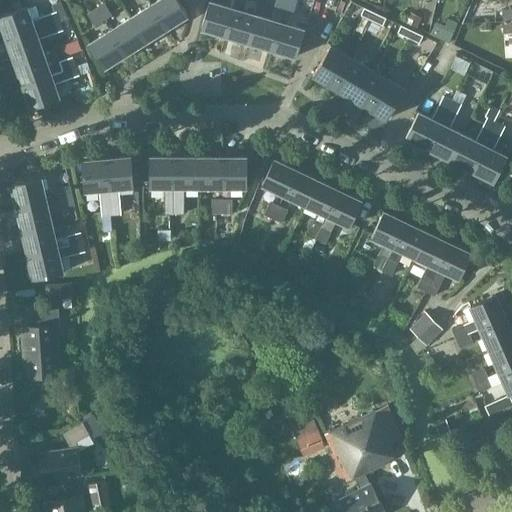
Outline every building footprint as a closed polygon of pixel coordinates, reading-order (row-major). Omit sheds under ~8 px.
[(166,28),(187,15),(177,0),(158,0),(151,4),(166,28)] [(209,1),(201,28),(225,35),(233,8),(235,0),(226,0),(225,6),(209,1)] [(235,0),(233,8),(225,35),(248,43),(257,15),(244,11),(246,0),(235,0)] [(257,15),(248,43),(272,50),(280,22),(284,10),(287,0),(276,0),(270,19),(257,15)] [(287,0),(284,10),(294,13),(297,0),(287,0)] [(104,3),(96,8),(103,20),(111,15),(104,3)] [(146,41),(166,28),(151,4),(130,17),(146,41)] [(0,15),(0,19),(7,39),(35,29),(59,20),(55,11),(32,19),(27,6),(0,15)] [(94,25),(103,20),(96,8),(87,14),(94,25)] [(504,21),(511,20),(511,8),(503,9),(504,21)] [(125,55),(146,41),(130,17),(109,31),(125,55)] [(15,62),(43,52),(39,39),(63,30),(59,20),(35,29),(7,39),(15,62)] [(280,22),(272,50),(296,57),(304,29),(290,25),(280,22)] [(104,68),(125,55),(109,31),(89,44),(104,68)] [(349,56),(330,45),(312,75),(331,87),(349,56)] [(386,60),(402,66),(407,53),(391,47),(386,60)] [(23,85),(51,74),(43,52),(15,62),(23,85)] [(72,56),(59,61),(62,70),(75,65),(72,56)] [(367,67),(349,56),(331,87),(349,97),(367,67)] [(59,98),(55,84),(79,75),(75,65),(62,70),(51,74),(23,85),(31,108),(59,98)] [(384,77),(367,67),(349,97),(366,107),(384,77)] [(404,88),(384,77),(366,107),(386,119),(404,88)] [(440,123),(428,148),(450,159),(463,134),(449,127),(464,96),(456,91),(452,99),(440,123)] [(418,112),(406,137),(428,148),(440,123),(452,99),(443,95),(432,118),(418,112)] [(463,134),(450,159),(472,170),(496,122),(502,111),(491,106),(485,117),(487,118),(476,141),(463,134)] [(496,122),(472,170),(494,182),(507,156),(494,150),(505,126),(496,122)] [(134,186),(131,156),(106,159),(109,189),(111,216),(121,215),(119,188),(134,186)] [(174,214),(174,157),(150,157),(150,187),(164,187),(163,214),(174,214)] [(198,187),(198,157),(174,157),(174,214),(184,214),(184,187),(198,187)] [(223,187),(223,157),(198,157),(198,187),(223,187)] [(223,157),(223,187),(247,187),(247,157),(223,157)] [(111,216),(109,189),(106,159),(82,161),(84,191),(99,190),(101,217),(102,216),(103,228),(111,227),(111,216)] [(274,159),(262,184),(283,194),(296,169),(274,159)] [(296,169),(283,194),(306,205),(318,180),(296,169)] [(41,177),(11,184),(17,208),(46,201),(41,177)] [(318,180),(306,205),(319,211),(314,222),(307,235),(316,240),(340,190),(318,180)] [(56,188),(58,199),(72,196),(70,186),(56,188)] [(340,190),(316,240),(325,244),(331,230),(336,220),(350,226),(362,201),(340,190)] [(73,206),(72,196),(58,199),(60,208),(73,206)] [(212,214),(223,213),(223,199),(212,200),(212,214)] [(232,199),(223,199),(223,213),(232,213),(232,199)] [(46,201),(17,208),(22,231),(52,224),(46,201)] [(267,201),(261,214),(271,218),(277,206),(267,201)] [(277,206),(271,218),(281,223),(287,210),(277,206)] [(382,271),(406,222),(383,211),(371,236),(385,243),(379,255),(373,267),(382,271)] [(415,257),(427,232),(406,222),(382,271),(392,276),(397,264),(403,252),(415,257)] [(52,224),(22,231),(28,255),(57,248),(52,224)] [(157,241),(169,241),(168,230),(158,230),(157,241)] [(81,232),(66,236),(68,246),(83,242),(81,232)] [(425,292),(449,242),(427,232),(415,257),(428,263),(421,276),(416,288),(425,292)] [(57,248),(28,255),(34,278),(63,271),(60,258),(86,252),(83,242),(68,246),(57,248)] [(459,278),(471,253),(449,242),(425,292),(434,296),(446,272),(459,278)] [(468,334),(480,328),(506,317),(496,294),(470,305),(476,319),(463,325),(451,329),(456,339),(468,334)] [(56,325),(59,324),(58,309),(33,310),(34,326),(22,327),(24,355),(28,355),(30,377),(60,374),(56,325)] [(426,312),(410,329),(417,337),(410,344),(418,354),(443,329),(426,312)] [(489,350),(511,340),(511,331),(506,317),(480,328),(489,350)] [(472,343),(468,334),(456,339),(460,348),(472,343)] [(499,372),(511,366),(511,340),(489,350),(499,372)] [(479,392),(503,381),(509,395),(511,393),(511,366),(499,372),(487,377),(475,382),(479,392)] [(471,373),(475,382),(487,377),(484,368),(471,373)] [(391,442),(403,437),(388,404),(325,434),(347,481),(355,477),(360,488),(332,503),(336,511),(385,511),(370,482),(365,472),(386,463),(384,459),(397,453),(391,442)] [(313,419),(290,427),(296,443),(319,435),(313,419)] [(81,473),(77,448),(76,448),(75,441),(88,433),(82,422),(63,433),(69,444),(70,449),(39,453),(43,479),(81,473)] [(106,481),(88,485),(92,511),(97,511),(112,509),(106,481)] [(85,511),(82,495),(44,502),(46,511),(85,511)]
